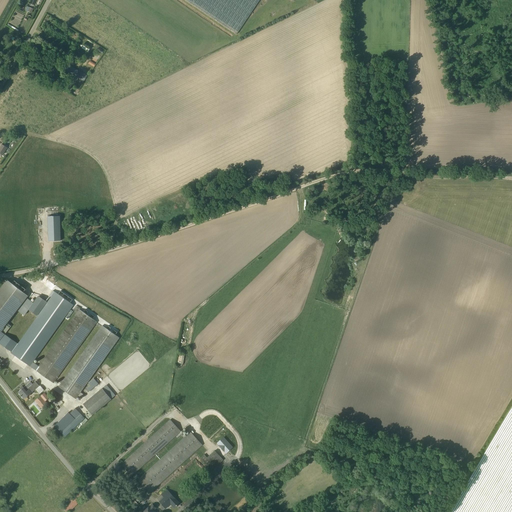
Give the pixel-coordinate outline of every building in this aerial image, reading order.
[(259,0),(185,0),(236,34),(259,0)] [(64,70),(73,75),(74,75),(77,70),(68,64),(64,70)] [(77,70),(74,75),(72,79),(76,81),(78,78),(84,81),(87,76),(77,70)] [(0,208),(90,206),(89,178),(47,179),(47,174),(75,173),(75,152),(30,153),(31,174),(41,174),(42,180),(9,180),(10,187),(4,188),(4,192),(0,191),(0,231),(38,231),(38,216),(0,216),(0,208)] [(59,217),(47,217),(47,242),(59,242),(59,217)] [(0,254),(42,253),(41,242),(38,242),(38,238),(0,239),(0,254)] [(0,339),(4,334),(0,331),(28,295),(23,292),(25,289),(14,280),(12,283),(7,280),(0,289),(0,339)] [(54,291),(40,281),(28,299),(27,298),(18,311),(24,316),(29,310),(37,316),(54,291)] [(0,339),(0,343),(12,352),(11,353),(29,365),(36,370),(39,366),(32,361),(72,304),(69,302),(59,295),(54,292),(18,344),(4,334),(0,339)] [(77,313),(39,366),(36,370),(53,383),(96,321),(79,310),(80,308),(76,306),(73,310),(77,313)] [(11,326),(7,323),(1,331),(5,334),(11,326)] [(119,337),(102,325),(59,387),(76,399),(119,337)] [(89,391),(98,384),(94,378),(89,382),(91,384),(86,388),(89,391)] [(21,389),(18,392),(24,399),(34,390),(39,386),(35,381),(32,384),(30,382),(24,388),(23,387),(21,389)] [(92,415),(116,396),(107,384),(83,403),(90,413),(92,415)] [(47,403),(40,395),(35,401),(42,408),(47,403)] [(120,464),(131,476),(181,432),(170,419),(120,464)] [(190,432),(137,480),(149,493),(202,445),(190,432)] [(200,458),(211,471),(223,460),(214,451),(207,457),(204,454),(200,458)] [(66,511),(68,511),(86,495),(80,489),(62,507),(66,511)] [(169,492),(159,502),(165,509),(170,504),(174,508),(179,503),(169,492)]
